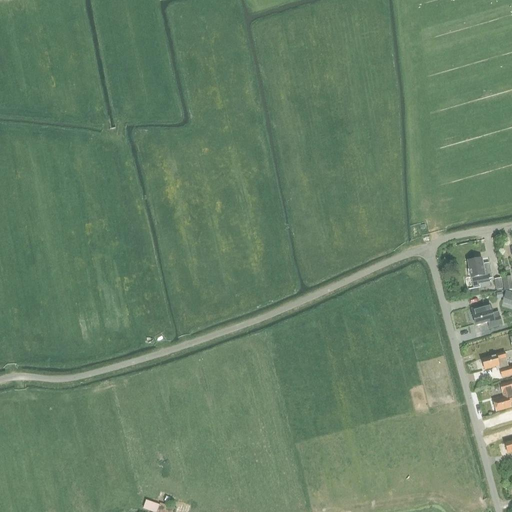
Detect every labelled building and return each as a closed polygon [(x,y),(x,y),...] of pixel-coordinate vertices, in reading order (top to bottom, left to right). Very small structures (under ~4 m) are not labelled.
[(481,260),(468,262),(470,271),(468,271),(469,277),(471,276),(473,290),(490,287),(489,280),(488,276),(491,275),(491,276),(489,265),(482,266),(481,260)] [(511,289),(511,285),(510,276),(502,278),(505,291),(511,289)] [(511,293),(505,292),(503,298),(511,300),(511,293)] [(490,306),(472,311),(476,326),(487,323),(489,329),(502,325),(500,316),(498,312),(492,313),(490,306)] [(485,370),(498,367),(502,378),(511,374),(511,366),(508,367),(506,359),(504,353),(496,355),(496,356),(482,360),(485,370)] [(493,402),(496,413),(511,409),(510,406),(511,405),(511,382),(500,386),(503,394),(505,395),(506,399),(493,402)]
